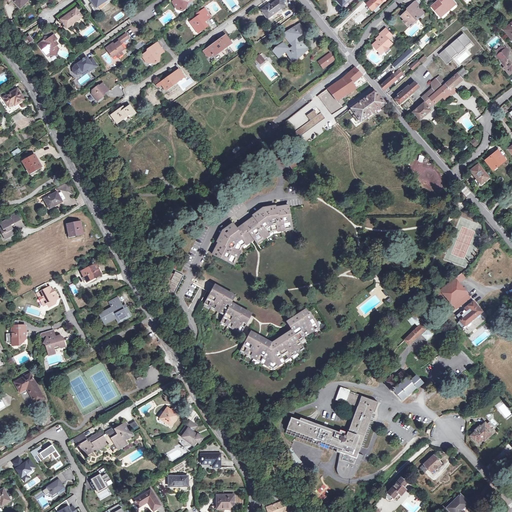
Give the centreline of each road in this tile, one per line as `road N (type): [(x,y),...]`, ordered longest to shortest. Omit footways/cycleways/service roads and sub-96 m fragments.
road 1 (residential): [(149,319),(47,120),(0,48)]
road 2 (residential): [(253,511),(249,485),(149,319)]
road 3 (residential): [(263,0),(132,93)]
road 4 (residential): [(449,175),(354,62)]
road 5 (residential): [(0,463),(51,432),(78,476),(85,511)]
